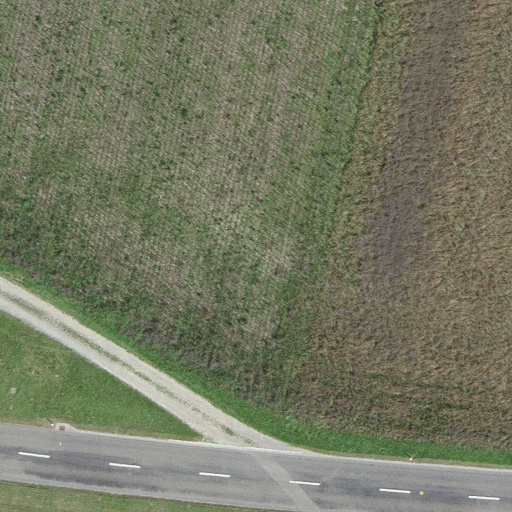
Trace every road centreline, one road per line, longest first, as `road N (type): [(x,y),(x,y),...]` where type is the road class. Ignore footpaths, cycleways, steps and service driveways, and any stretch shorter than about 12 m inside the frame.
road 1 (tertiary): [(0,454),(511,495)]
road 2 (track): [(290,480),(0,286)]
